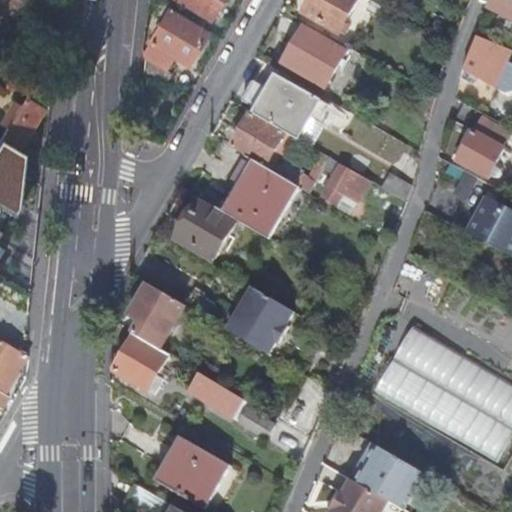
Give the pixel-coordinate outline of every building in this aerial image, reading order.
[(16,0),(32,9),(35,5),(38,0),(16,0)] [(177,0),(205,17),(215,0),(216,0),(221,3),(223,0),(177,0)] [(216,0),(215,0),(205,17),(211,20),(221,3),(216,0)] [(356,0),(311,0),(304,13),(338,33),(356,0)] [(511,0),(492,0),(488,9),(510,20),(507,26),(511,28),(511,0)] [(139,56),(146,60),(144,75),(169,91),(178,78),(168,71),(174,61),(192,72),(213,36),(171,9),(139,56)] [(326,41),(329,37),(306,24),(284,63),(326,87),(346,52),(326,41)] [(511,51),(477,38),(463,70),(477,78),(496,88),(511,51)] [(463,70),(460,78),(461,78),(473,85),(477,78),(463,70)] [(256,108),(253,114),(285,132),(293,137),(317,98),(276,75),(267,89),(253,82),(243,100),(256,108)] [(483,109),(496,88),(477,78),(473,85),(461,78),(456,96),(483,109)] [(0,128),(5,131),(0,139),(0,140),(18,152),(43,111),(24,100),(15,114),(9,111),(0,124),(0,128)] [(253,114),(231,148),(253,161),(295,185),(303,170),(274,153),(285,132),(253,114)] [(483,118),(476,132),(503,147),(510,133),(483,118)] [(476,132),(474,131),(457,163),(487,180),(503,147),(476,132)] [(316,182),(330,159),(323,155),(309,178),(316,182)] [(333,157),(320,184),(328,187),(340,160),(333,157)] [(223,214),(236,221),(279,246),(310,194),(295,185),(253,161),(223,214)] [(347,187),(352,178),(338,170),(323,197),(336,205),(347,187)] [(406,204),(412,188),(390,175),(382,190),(406,204)] [(361,183),(352,178),(347,187),(356,192),(361,183)] [(208,196),(204,202),(219,211),(222,205),(208,196)] [(199,199),(175,242),(212,264),(236,221),(223,214),(219,211),(204,202),(199,199)] [(489,199),(470,237),(511,258),(511,209),(511,210),(489,199)] [(185,306),(149,285),(131,317),(141,322),(134,334),(159,349),(185,306)] [(292,311),(251,287),(235,315),(201,290),(190,309),(267,354),(276,342),(292,311)] [(511,434),(511,385),(411,328),(373,394),(496,463),(511,434)] [(159,349),(134,334),(113,372),(148,392),(170,355),(159,349)] [(28,358),(25,356),(24,355),(0,340),(0,407),(1,408),(10,399),(6,396),(28,358)] [(244,399),(200,373),(189,392),(233,418),(244,399)] [(248,407),(239,421),(267,438),(275,424),(248,407)] [(231,468),(182,439),(157,483),(205,511),(231,468)] [(425,475),(373,444),(359,469),(364,472),(357,485),(388,503),(404,511),(425,475)] [(351,481),(357,485),(364,472),(359,469),(351,481)] [(382,511),(388,503),(357,485),(351,481),(344,494),(333,511),(382,511)]
